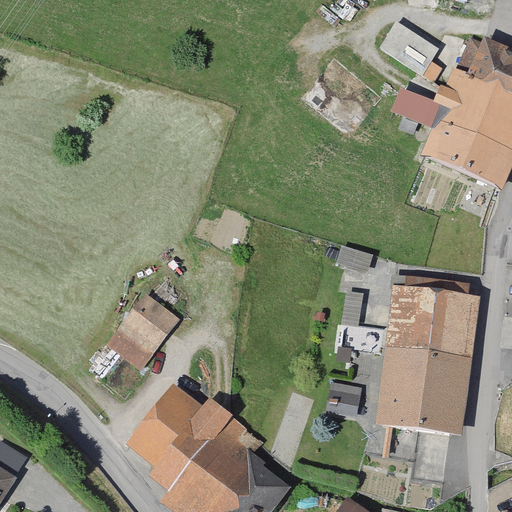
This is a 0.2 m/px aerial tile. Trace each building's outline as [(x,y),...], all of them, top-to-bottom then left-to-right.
[(438,52),(396,24),(380,49),(422,77),(438,52)] [(471,41),(457,73),(511,96),(511,55),(486,45),(485,47),(471,41)] [(425,156),(500,189),(511,157),(511,96),(457,73),(454,72),(446,93),(444,92),(438,106),(434,105),(433,107),(429,122),(438,126),(425,156)] [(428,124),(429,122),(433,107),(402,95),(396,111),(428,124)] [(344,251),(340,262),(366,270),(369,259),(344,251)] [(469,289),(395,279),(392,315),(402,316),(388,428),(450,436),(465,320),(475,322),(477,300),(468,296),(469,289)] [(360,296),(349,294),(345,325),(355,326),(360,296)] [(148,302),(111,347),(138,368),(174,323),(148,302)] [(229,419),(232,375),(210,374),(210,404),(200,416),(171,395),(135,442),(163,465),(154,477),(171,490),(167,495),(190,510),(192,511),(269,511),(286,490),(261,470),(265,465),(252,454),(260,445),(229,419)] [(333,385),(329,412),(354,416),(359,390),(333,385)] [(0,495),(9,481),(6,479),(21,457),(1,443),(0,443),(0,495)] [(360,511),(345,502),(338,511),(360,511)]
